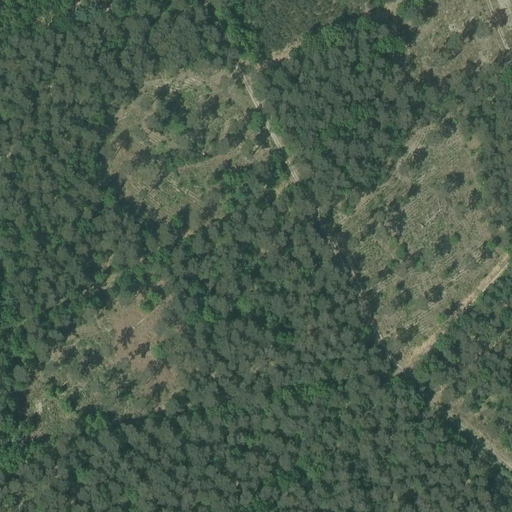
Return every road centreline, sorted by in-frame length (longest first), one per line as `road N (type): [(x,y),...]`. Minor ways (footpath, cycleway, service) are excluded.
road 1 (track): [(257,511),(389,369),(95,434)]
road 2 (track): [(511,242),(389,369)]
road 3 (track): [(0,173),(38,110),(76,16)]
road 4 (track): [(21,441),(0,270)]
